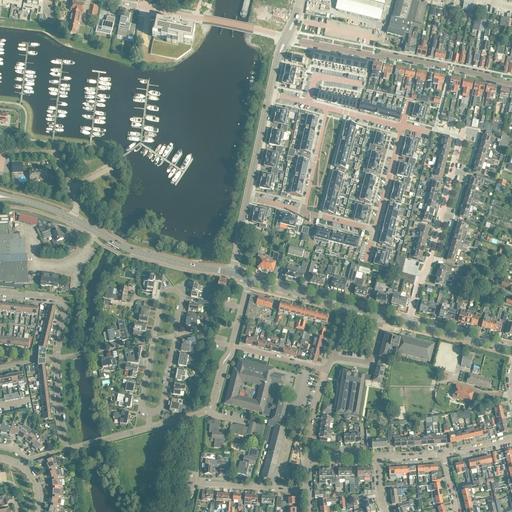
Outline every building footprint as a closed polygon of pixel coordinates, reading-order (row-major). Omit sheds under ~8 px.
[(12,0),(12,5),(18,6),(17,7),(21,8),(22,1),(19,1),(19,0),(12,0)] [(24,2),(22,12),(26,12),(27,9),(32,10),(33,9),(32,9),(34,0),(27,0),(28,2),(24,2)] [(34,0),(32,9),(33,9),(38,10),(37,14),(42,15),(43,5),(39,5),(40,0),(34,0)] [(338,0),(336,10),(380,21),(384,3),(386,4),(386,0),(338,0)] [(421,30),(426,5),(419,3),(419,0),(396,0),(392,17),(391,17),(387,34),(403,38),(405,33),(409,35),(410,28),(414,29),(421,30)] [(71,22),(68,34),(76,35),(78,24),(79,24),(81,14),(83,14),(84,9),(85,4),(73,1),(71,12),(72,12),(70,22),(71,22)] [(90,5),(88,15),(89,15),(88,20),(95,21),(98,7),(90,5)] [(475,18),(472,30),(479,32),(481,19),(482,18),(475,16),(475,18)] [(98,20),(96,32),(96,33),(97,30),(101,31),(101,32),(111,34),(110,36),(111,36),(112,30),(115,18),(107,17),(108,17),(106,22),(103,21),(103,24),(98,23),(99,20),(98,20)] [(121,17),(117,36),(118,36),(118,35),(128,37),(128,36),(133,37),(136,25),(135,25),(135,26),(131,25),(131,24),(127,24),(128,19),(121,17)] [(157,21),(150,54),(177,60),(191,50),(195,29),(180,26),(181,23),(180,23),(179,23),(178,23),(177,22),(177,23),(176,23),(177,22),(176,22),(176,23),(175,22),(174,22),(173,22),(165,20),(164,23),(157,21)] [(489,29),(490,25),(487,25),(482,47),(482,51),(487,52),(489,42),(488,42),(490,30),(489,29)] [(424,41),(425,39),(425,36),(422,36),(420,47),(418,46),(416,55),(421,56),(424,41)] [(433,59),(434,54),(438,37),(434,36),(432,49),(429,49),(428,58),(433,59)] [(445,61),(446,56),(446,53),(447,48),(446,47),(447,41),(449,41),(450,37),(444,36),(444,38),(440,60),(445,61)] [(440,60),(444,38),(440,37),(439,42),(440,42),(438,51),(436,51),(434,59),(440,60)] [(470,57),(474,38),(471,37),(465,65),(470,66),(471,66),(473,66),(475,58),(470,57)] [(409,54),(412,40),(409,39),(408,45),(406,45),(405,48),(401,47),(400,52),(409,54)] [(501,47),(502,44),(499,44),(498,51),(497,51),(496,54),(497,54),(497,55),(495,54),(494,57),(494,62),(498,63),(498,62),(499,62),(501,47)] [(491,70),(494,53),(490,52),(488,61),(486,60),(485,68),(486,69),(488,70),(488,69),(491,70)] [(293,55),(291,62),(304,65),(306,58),(293,55)] [(286,66),(285,72),(295,74),(298,75),(299,69),(286,66)] [(414,79),(416,71),(411,70),(407,89),(407,92),(406,97),(410,98),(411,94),(409,93),(409,92),(411,86),(410,86),(412,78),(414,79)] [(285,72),(284,78),(294,80),(295,74),(285,72)] [(425,82),(427,73),(422,72),(419,88),(418,91),(421,91),(423,81),(425,82)] [(444,83),(445,77),(440,76),(438,88),(437,90),(440,91),(441,83),(444,83)] [(284,78),(282,84),(290,86),(289,89),(296,90),(296,87),(295,86),(296,80),(294,80),(284,78)] [(472,90),(473,82),(468,81),(465,96),(468,97),(470,89),(472,90)] [(484,92),(485,84),(480,84),(476,107),(479,107),(481,98),(480,97),(481,92),(484,92)] [(498,95),(499,87),(497,87),(492,86),(488,106),(491,106),(492,104),(492,100),(495,101),(496,96),(498,97),(498,95)] [(377,105),(374,114),(379,116),(382,106),(383,104),(377,103),(376,105),(377,105)] [(415,105),(414,111),(426,114),(428,109),(429,109),(430,105),(424,104),(423,107),(415,105)] [(276,114),(275,116),(286,118),(288,111),(291,112),(292,108),(286,107),(285,110),(277,108),(276,114)] [(397,108),(394,119),(399,121),(402,109),(397,108)] [(414,111),(412,117),(420,119),(419,123),(425,124),(426,121),(425,120),(426,114),(414,111)] [(275,118),(274,123),(282,125),(281,128),(287,130),(288,126),(284,125),(286,118),(275,116),(275,118)] [(305,116),(304,121),(307,122),(317,124),(318,119),(305,116)] [(345,127),(344,132),(356,135),(356,136),(358,130),(355,130),(345,127)] [(271,136),(271,137),(281,140),(283,133),(286,134),(287,130),(281,128),(280,132),(272,130),(271,136)] [(374,133),(373,139),(386,142),(387,136),(379,134),(380,131),(374,129),(373,133),(374,133)] [(344,132),(342,137),(354,140),(356,136),(356,135),(344,132)] [(507,149),(509,141),(511,137),(502,134),(499,147),(507,149)] [(450,137),(443,135),(442,138),(444,139),(443,145),(451,147),(451,143),(450,143),(451,141),(452,141),(449,140),(450,137)] [(482,135),(480,139),(482,140),(482,142),(483,142),(494,145),(495,142),(494,141),(494,139),(488,137),(486,136),(483,136),(482,135)] [(270,139),(269,145),(277,147),(276,150),(282,151),(283,148),(280,147),(281,140),(271,137),(270,139)] [(342,137),(341,142),(354,145),(355,140),(354,140),(342,137)] [(406,139),(405,145),(418,148),(419,143),(420,143),(421,139),(415,138),(414,141),(406,139)] [(370,145),(369,148),(375,150),(376,147),(384,149),(386,142),(373,139),(371,145),(370,145)] [(341,142),(340,147),(352,150),(354,145),(341,142)] [(494,145),(483,142),(482,142),(480,146),(481,146),(481,148),(491,151),(492,148),(492,145),(494,146),(494,145)] [(405,145),(403,151),(414,154),(416,154),(418,148),(405,145)] [(450,147),(451,147),(443,145),(441,151),(449,153),(450,149),(449,149),(449,147),(450,147)] [(299,146),(298,151),(310,154),(312,149),(301,146),(299,146)] [(340,147),(338,152),(351,155),(352,150),(340,147)] [(369,148),(368,152),(370,153),(368,159),(370,159),(381,161),(382,155),(375,153),(375,150),(369,148)] [(491,151),(481,148),(480,148),(479,152),(480,153),(479,155),(485,156),(485,157),(489,158),(491,151)] [(266,157),(266,159),(279,162),(280,155),(282,155),(282,151),(276,150),(275,154),(268,152),(266,157)] [(449,153),(441,151),(438,150),(437,153),(437,157),(447,159),(448,155),(447,155),(448,153),(449,153)] [(403,151),(402,157),(410,159),(409,163),(415,164),(416,160),(412,159),(414,154),(403,151)] [(338,152),(337,157),(348,160),(347,160),(350,161),(351,155),(338,152)] [(485,156),(479,155),(478,154),(477,158),(478,159),(477,161),(484,163),(485,157),(485,156)] [(447,160),(447,159),(437,157),(432,156),(432,158),(436,159),(435,163),(438,164),(446,166),(447,162),(445,161),(446,159),(447,160)] [(266,161),(264,167),(272,168),(271,172),(278,173),(278,169),(277,169),(279,162),(266,159),(265,161),(266,161)] [(369,164),(369,165),(379,167),(381,161),(370,159),(369,164)] [(486,167),(487,164),(486,164),(484,163),(477,161),(476,161),(475,165),(476,165),(475,167),(485,170),(486,167)] [(400,164),(398,170),(411,173),(413,167),(414,168),(415,164),(409,163),(408,166),(400,164)] [(23,164),(12,164),(13,173),(24,173),(23,164)] [(364,169),(363,173),(369,175),(370,171),(378,173),(379,167),(369,165),(369,164),(367,164),(365,170),(364,169)] [(446,166),(438,164),(436,170),(444,172),(445,168),(444,168),(444,166),(446,166)] [(485,170),(475,167),(474,167),(473,171),(474,171),(474,173),(472,173),(480,175),(483,176),(485,170)] [(38,180),(47,180),(47,170),(38,170),(38,169),(30,169),(30,179),(38,179),(38,180)] [(444,172),(436,170),(431,169),(431,172),(432,173),(431,178),(439,180),(439,178),(442,179),(443,174),(442,174),(443,172),(444,172)] [(398,170),(397,176),(405,178),(404,181),(410,183),(411,179),(410,179),(411,173),(398,170)] [(261,179),(261,181),(273,184),(274,184),(276,177),(277,177),(278,173),(271,172),(271,175),(263,173),(262,179),(261,179)] [(293,173),(292,179),(294,179),(305,181),(306,176),(295,174),(293,173)] [(364,175),(362,180),(375,183),(376,178),(364,175)] [(332,177),(331,182),(343,186),(345,180),(342,180),(332,177)] [(484,180),(477,178),(472,177),(472,179),(471,179),(469,183),(471,184),(470,186),(469,185),(476,188),(477,185),(478,185),(479,185),(480,184),(481,184),(481,183),(483,183),(484,180)] [(441,184),(436,183),(435,183),(436,181),(431,179),(427,179),(427,181),(430,182),(428,188),(431,188),(439,190),(440,187),(439,186),(440,184),(441,185),(441,184)] [(362,180),(361,185),(363,186),(374,188),(375,183),(362,180)] [(261,183),(260,188),(267,190),(267,193),(273,194),(274,191),(272,191),(273,184),(261,181),(261,183)] [(395,183),(393,189),(404,191),(404,192),(406,192),(408,186),(409,187),(410,183),(404,181),(403,185),(395,183)] [(331,182),(329,187),(340,190),(342,191),(343,186),(331,182)] [(291,183),(289,189),(290,189),(290,188),(302,191),(303,186),(293,184),(291,183)] [(478,195),(479,192),(476,191),(476,188),(469,185),(468,189),(469,190),(468,192),(475,194),(478,195)] [(439,191),(439,190),(431,188),(429,195),(438,197),(439,193),(437,193),(438,191),(439,191)] [(393,189),(392,195),(402,197),(404,192),(404,191),(393,189)] [(465,198),(476,201),(480,202),(481,199),(478,198),(479,195),(478,195),(475,194),(468,192),(467,192),(466,196),(467,196),(466,198),(465,198)] [(438,197),(429,195),(426,194),(426,197),(429,198),(428,201),(436,203),(437,199),(436,199),(436,197),(437,197),(438,197)] [(392,195),(390,201),(401,203),(402,197),(392,195)] [(327,197),(325,202),(336,205),(338,206),(340,200),(337,200),(327,197)] [(476,201),(465,198),(464,202),(465,202),(464,204),(463,204),(474,207),(480,209),(481,206),(475,204),(476,201)] [(436,203),(428,201),(425,200),(424,204),(427,204),(426,208),(434,210),(435,206),(434,205),(435,203),(436,203)] [(355,201),(354,205),(358,206),(356,213),(367,216),(367,214),(368,208),(361,206),(362,203),(355,201)] [(472,213),(473,210),(474,207),(463,204),(462,208),(462,210),(472,213)] [(254,213),(254,215),(264,217),(264,218),(267,218),(268,211),(269,211),(270,207),(264,206),(263,209),(255,208),(254,213)] [(434,212),(434,210),(426,208),(419,206),(418,209),(425,211),(424,214),(433,216),(434,216),(435,213),(435,212),(434,212)] [(324,207),(323,212),(336,215),(337,210),(335,209),(335,210),(324,207)] [(388,209),(387,214),(397,217),(399,218),(400,212),(399,212),(388,209)] [(10,232),(9,222),(9,216),(10,216),(11,222),(14,222),(14,212),(9,213),(9,210),(0,210),(0,256),(26,255),(26,240),(20,240),(20,236),(13,236),(13,234),(11,232),(10,232)] [(471,217),(472,213),(462,210),(460,214),(461,215),(461,217),(460,216),(460,217),(467,219),(470,220),(471,217)] [(433,216),(424,214),(422,213),(417,212),(417,215),(424,217),(423,220),(422,220),(422,223),(427,224),(428,222),(431,222),(432,218),(431,218),(431,216),(433,216)] [(356,213),(354,220),(365,223),(366,218),(367,216),(356,213)] [(278,221),(276,227),(280,228),(281,224),(287,226),(288,226),(290,215),(289,215),(283,214),(281,222),(278,221)] [(253,217),(252,223),(260,224),(259,228),(265,229),(266,225),(263,225),(264,218),(264,217),(254,215),(253,217)] [(287,226),(287,228),(294,230),(294,231),(298,232),(299,226),(296,225),(298,218),(292,216),(290,215),(288,226),(287,226)] [(468,225),(468,223),(459,220),(458,223),(458,222),(457,227),(458,227),(457,229),(467,232),(471,233),(472,230),(468,229),(465,228),(466,225),(468,225)] [(384,224),(383,229),(395,232),(397,227),(395,226),(395,227),(384,224)] [(429,228),(419,225),(418,228),(421,229),(420,232),(428,235),(429,231),(428,230),(428,228),(429,228)] [(52,233),(53,232),(53,231),(51,232),(49,229),(44,231),(43,228),(40,229),(44,239),(53,236),(52,233)] [(314,239),(314,240),(321,242),(324,229),(323,229),(317,228),(315,235),(314,239)] [(324,229),(321,242),(328,244),(329,242),(332,231),(331,231),(326,230),(324,229)] [(383,229),(382,234),(392,237),(394,237),(396,232),(395,232),(383,229)] [(467,232),(457,229),(456,229),(455,233),(456,233),(455,235),(462,237),(469,239),(470,236),(466,235),(467,232)] [(60,230),(53,232),(52,233),(53,236),(54,239),(53,239),(52,241),(54,246),(56,247),(61,245),(62,243),(61,241),(64,239),(60,230)] [(332,231),(329,242),(336,244),(339,233),(337,232),(337,233),(332,231)] [(428,235),(420,232),(417,232),(416,235),(415,238),(418,239),(426,241),(427,237),(426,237),(427,234),(428,235)] [(339,233),(336,244),(343,245),(346,235),(345,235),(340,234),(340,233),(339,233)] [(346,235),(343,245),(350,247),(353,237),(351,236),(346,235)] [(464,241),(465,238),(462,237),(455,235),(454,235),(453,239),(454,239),(453,241),(460,244),(463,244),(464,241)] [(353,237),(350,247),(357,249),(356,253),(360,253),(361,247),(358,246),(360,239),(355,237),(353,237)] [(380,239),(379,244),(391,247),(393,242),(391,241),(391,242),(380,239)] [(426,241),(418,239),(417,245),(425,247),(426,243),(424,243),(425,241),(426,241)] [(460,244),(453,241),(452,241),(451,245),(452,246),(452,248),(451,247),(451,248),(458,250),(460,244)] [(424,247),(425,247),(417,245),(408,243),(408,246),(416,248),(415,251),(423,253),(424,249),(423,249),(423,247),(424,247)] [(304,250),(290,246),(288,254),(302,258),(304,250)] [(376,255),(376,257),(386,260),(388,261),(390,253),(391,254),(392,250),(386,248),(385,252),(378,250),(376,255)] [(458,250),(451,248),(449,252),(450,252),(450,254),(449,254),(456,256),(458,250)] [(408,249),(407,253),(410,253),(409,259),(413,260),(418,261),(418,259),(421,260),(422,256),(421,255),(422,253),(423,254),(423,253),(415,251),(412,251),(408,249)] [(269,271),(273,272),(276,263),(277,263),(279,254),(274,253),(273,259),(269,258),(265,270),(266,270),(266,271),(267,271),(267,272),(268,272),(269,271)] [(261,269),(265,270),(269,258),(269,257),(265,256),(265,257),(261,256),(262,254),(259,254),(258,257),(261,258),(258,268),(259,269),(260,270),(261,269)] [(459,260),(460,257),(456,256),(449,254),(447,258),(449,258),(448,260),(447,260),(458,263),(459,260)] [(27,255),(26,255),(0,256),(0,282),(5,282),(5,284),(10,283),(14,283),(14,285),(19,284),(24,284),(29,284),(28,276),(27,255)] [(375,259),(374,264),(382,267),(381,270),(387,272),(388,268),(384,267),(386,260),(376,257),(375,259)] [(354,283),(355,278),(357,272),(359,264),(352,263),(348,277),(347,281),(354,283)] [(446,273),(449,274),(450,271),(451,266),(452,266),(445,264),(444,266),(441,265),(440,265),(439,266),(438,266),(437,269),(438,269),(438,271),(446,273)] [(302,280),(306,268),(298,266),(298,268),(288,265),(285,276),(302,280)] [(319,274),(316,274),(316,273),(316,272),(316,271),(316,270),(315,270),(314,270),(314,269),(312,274),(310,282),(317,284),(319,274)] [(444,280),(446,273),(438,271),(437,275),(438,276),(437,278),(436,278),(444,280)] [(363,274),(357,272),(355,278),(354,283),(353,288),(355,289),(354,294),(366,297),(368,289),(362,288),(364,280),(361,279),(363,274)] [(49,286),(51,274),(42,273),(42,275),(41,286),(45,287),(45,286),(49,286)] [(58,288),(59,277),(59,275),(51,274),(49,286),(53,287),(53,288),(58,288)] [(323,286),(325,281),(326,276),(319,274),(317,284),(323,286)] [(41,286),(42,275),(28,276),(29,284),(41,286)] [(154,282),(155,278),(155,277),(154,276),(154,275),(153,275),(152,275),(151,276),(150,277),(143,276),(145,276),(144,281),(145,282),(144,283),(143,284),(143,286),(144,287),(145,288),(146,288),(147,289),(147,291),(146,291),(147,292),(147,291),(153,292),(152,295),(156,296),(156,295),(158,283),(159,283),(158,283),(155,282),(154,282)] [(338,290),(340,281),(341,278),(337,277),(336,280),(333,279),(331,288),(338,290)] [(344,291),(347,283),(346,282),(346,279),(341,278),(340,281),(338,290),(344,291)] [(447,287),(448,284),(448,281),(447,281),(444,280),(436,278),(435,282),(436,282),(436,284),(435,284),(444,287),(444,286),(447,287)] [(226,289),(227,283),(228,281),(220,279),(218,287),(226,289)] [(204,287),(198,286),(198,285),(198,284),(197,284),(196,283),(195,284),(194,284),(194,285),(193,289),(192,289),(191,297),(197,298),(199,292),(202,292),(204,287)] [(398,306),(400,297),(402,293),(394,291),(396,286),(393,285),(392,290),(391,294),(393,294),(391,304),(392,304),(392,305),(397,306),(397,305),(398,306)] [(106,293),(112,295),(116,296),(117,294),(120,294),(123,295),(124,295),(127,295),(128,288),(121,287),(120,291),(107,288),(106,293)] [(386,295),(382,294),(383,289),(376,287),(373,296),(377,297),(376,300),(376,301),(379,302),(379,301),(386,302),(386,301),(389,302),(391,294),(392,290),(388,289),(388,293),(387,293),(386,295)] [(116,299),(116,301),(125,302),(127,295),(124,295),(123,295),(120,294),(117,294),(116,296),(112,295),(111,298),(116,299)] [(266,308),(268,300),(258,297),(251,295),(246,316),(259,319),(262,320),(263,317),(266,308)] [(408,299),(400,297),(398,306),(405,307),(408,299)] [(447,318),(449,310),(450,306),(444,304),(445,299),(441,298),(440,304),(442,305),(439,316),(447,318)] [(190,303),(188,310),(193,311),(196,312),(198,312),(201,313),(203,302),(198,301),(197,304),(194,303),(194,304),(190,303)] [(427,313),(429,304),(429,302),(422,301),(420,311),(427,313)] [(434,315),(437,304),(429,302),(429,304),(427,313),(434,315)] [(286,313),(288,305),(281,303),(279,311),(286,313)] [(48,308),(47,311),(55,313),(56,307),(53,307),(46,305),(45,307),(48,308)] [(294,315),(296,307),(288,305),(286,313),(294,315)] [(150,308),(140,306),(139,311),(141,311),(140,317),(139,321),(147,323),(148,318),(149,311),(150,312),(150,308)] [(303,317),(305,310),(296,307),(294,315),(303,317)] [(312,320),(314,312),(305,310),(303,317),(312,320)] [(454,320),(455,315),(456,312),(449,310),(447,318),(454,320)] [(464,323),(467,315),(463,314),(464,311),(461,310),(460,313),(459,316),(458,321),(464,323)] [(471,325),(473,316),(474,313),(468,311),(467,315),(464,323),(471,325)] [(319,322),(321,314),(314,312),(312,320),(319,322)] [(327,324),(329,316),(321,314),(319,322),(327,324)] [(477,326),(478,321),(479,318),(480,315),(477,314),(476,317),(473,316),(471,325),(477,326)] [(199,317),(188,315),(186,323),(186,324),(186,325),(186,326),(187,326),(187,327),(188,327),(189,326),(192,326),(192,327),(193,327),(194,326),(195,326),(196,326),(197,325),(198,325),(197,321),(198,320),(199,317)] [(481,327),(488,329),(490,321),(491,318),(488,317),(488,315),(485,315),(481,327)] [(494,331),(496,323),(497,320),(491,318),(490,321),(488,329),(494,331)] [(260,329),(261,324),(264,325),(265,321),(262,320),(259,319),(258,323),(257,328),(260,329)] [(500,332),(501,328),(502,324),(503,322),(503,321),(500,320),(499,324),(496,323),(494,331),(500,332)] [(121,338),(118,323),(113,324),(114,330),(107,331),(108,333),(104,333),(105,342),(106,342),(108,342),(109,341),(110,342),(116,341),(116,340),(117,340),(117,338),(121,338)] [(143,333),(144,333),(145,333),(146,327),(135,324),(133,331),(134,331),(133,335),(142,337),(143,333)] [(434,345),(400,336),(399,337),(393,335),(386,333),(379,358),(386,359),(388,354),(394,356),(395,354),(430,363),(434,345)] [(33,337),(30,337),(28,337),(28,340),(24,339),(23,347),(26,347),(26,348),(29,348),(29,345),(31,346),(33,337)] [(252,346),(254,338),(250,337),(249,339),(247,338),(246,344),(252,346)] [(185,341),(185,340),(184,340),(183,340),(182,341),(182,342),(184,344),(182,345),(181,351),(192,353),(192,349),(190,348),(191,344),(196,343),(195,338),(188,339),(187,342),(185,341)] [(266,341),(260,340),(260,342),(258,347),(264,349),(266,341)] [(322,344),(314,342),(313,348),(314,349),(320,351),(322,344)] [(272,345),(271,351),(277,352),(279,345),(275,344),(275,345),(272,345)] [(292,348),(286,347),(286,349),(285,348),(284,354),(290,356),(292,348)] [(141,355),(141,352),(142,348),(135,350),(135,349),(133,350),(130,351),(130,350),(129,350),(128,350),(127,350),(126,350),(125,351),(125,354),(128,354),(128,357),(126,357),(127,362),(139,365),(140,363),(140,362),(140,360),(140,359),(140,357),(139,358),(138,355),(141,355)] [(46,357),(46,353),(46,350),(39,349),(39,357),(38,363),(38,366),(45,365),(46,357)] [(191,365),(192,358),(192,357),(180,354),(180,358),(182,358),(181,359),(178,359),(177,362),(179,363),(178,366),(186,367),(187,365),(191,365)] [(470,368),(472,361),(473,356),(463,354),(461,366),(470,368)] [(112,360),(111,360),(110,358),(104,359),(104,358),(103,358),(102,359),(101,359),(103,368),(104,368),(106,369),(107,370),(109,371),(111,371),(113,371),(112,367),(117,366),(115,359),(112,359),(112,360)] [(387,360),(384,359),(379,358),(374,377),(366,376),(365,380),(373,381),(381,383),(385,367),(381,366),(382,363),(386,364),(387,360)] [(279,383),(283,385),(286,376),(273,373),(274,369),(266,367),(239,360),(237,370),(234,369),(225,403),(263,413),(262,415),(270,417),(268,425),(272,426),(275,427),(275,426),(284,428),(284,426),(285,427),(290,409),(286,408),(287,403),(277,400),(280,389),(278,388),(279,383)] [(138,367),(126,365),(125,370),(128,371),(127,377),(136,379),(136,378),(137,375),(136,374),(137,373),(138,367)] [(177,375),(176,375),(175,376),(174,379),(175,380),(175,381),(176,381),(177,380),(181,381),(184,381),(185,380),(185,377),(187,371),(178,370),(178,369),(177,369),(176,374),(177,374),(177,375)] [(365,380),(366,376),(366,375),(343,371),(342,379),(339,378),(338,382),(341,383),(341,382),(342,383),(338,408),(332,407),(332,406),(324,404),(323,412),(331,413),(331,412),(337,413),(337,414),(344,416),(344,417),(344,418),(345,419),(346,420),(347,420),(348,420),(349,420),(350,420),(351,419),(351,418),(352,417),(359,418),(365,380)] [(492,380),(480,377),(478,376),(475,375),(475,376),(460,371),(457,380),(460,381),(492,390),(494,385),(491,385),(492,380)] [(23,373),(16,374),(18,383),(19,383),(19,386),(24,385),(24,384),(27,383),(26,377),(23,378),(23,376),(23,373)] [(135,382),(127,381),(126,380),(125,387),(126,387),(125,391),(129,392),(129,393),(133,394),(133,393),(134,393),(135,389),(134,389),(135,382)] [(174,390),(173,390),(172,391),(171,391),(171,392),(171,393),(171,394),(172,395),(173,396),(174,395),(173,395),(174,395),(180,396),(181,391),(185,390),(186,386),(175,384),(174,389),(174,390)] [(457,385),(452,397),(470,403),(474,391),(457,385)] [(117,402),(120,402),(119,406),(123,407),(127,407),(126,408),(127,408),(130,408),(130,407),(131,408),(132,404),(131,404),(132,397),(118,394),(117,402)] [(172,399),(171,404),(169,404),(169,406),(170,406),(170,410),(172,413),(174,413),(175,412),(178,413),(180,405),(182,405),(183,401),(172,399)] [(130,419),(130,420),(131,419),(129,416),(129,413),(122,412),(120,413),(116,413),(114,414),(113,418),(115,420),(118,421),(120,423),(127,425),(128,420),(130,419)] [(506,426),(505,420),(504,419),(499,421),(496,422),(497,424),(498,424),(498,427),(506,426)] [(219,433),(220,422),(220,421),(210,420),(209,432),(212,433),(212,436),(215,436),(214,448),(224,449),(224,436),(222,436),(222,433),(219,433)] [(263,435),(265,427),(265,426),(253,423),(253,426),(250,425),(249,428),(234,424),(234,426),(231,426),(229,433),(247,437),(248,434),(250,435),(251,432),(263,435)] [(10,433),(12,427),(8,426),(8,425),(2,424),(2,425),(1,431),(1,434),(7,435),(7,432),(10,433)] [(488,434),(487,429),(486,424),(480,425),(481,428),(483,437),(486,436),(486,435),(488,434)] [(12,426),(12,427),(10,433),(9,436),(15,437),(16,435),(18,436),(23,427),(19,425),(18,428),(12,426)] [(273,480),(286,429),(284,428),(275,426),(275,427),(262,477),(273,480)] [(28,429),(23,427),(18,436),(17,438),(23,441),(23,440),(25,441),(26,440),(32,431),(33,430),(28,428),(28,429)] [(483,437),(481,428),(477,429),(477,431),(474,431),(476,437),(479,436),(479,438),(483,437)] [(476,437),(474,431),(472,432),(471,430),(468,431),(470,439),(476,437)] [(37,435),(32,431),(26,440),(25,441),(25,442),(30,446),(31,443),(34,445),(38,441),(35,438),(35,437),(36,437),(37,435)] [(457,442),(455,434),(454,431),(451,432),(451,433),(448,434),(451,443),(457,442)] [(463,440),(461,433),(458,433),(458,431),(454,431),(455,434),(457,442),(463,440)] [(331,439),(331,434),(329,434),(320,432),(319,438),(320,438),(320,441),(327,442),(328,439),(331,439)] [(401,447),(401,439),(401,436),(393,436),(393,440),(394,440),(395,447),(401,447)] [(38,441),(34,445),(32,447),(36,451),(38,449),(40,451),(45,448),(42,445),(45,442),(40,438),(38,441)] [(380,447),(379,440),(372,440),(372,448),(377,448),(377,447),(380,447)] [(256,462),(257,457),(259,451),(250,448),(247,460),(244,459),(243,462),(240,461),(237,473),(246,476),(249,464),(252,465),(253,462),(256,462)] [(503,459),(511,456),(511,452),(511,448),(504,450),(505,453),(501,454),(502,459),(503,459)] [(490,456),(485,458),(486,464),(487,468),(493,467),(490,456)] [(511,462),(511,456),(503,459),(505,464),(511,462)] [(51,470),(57,467),(61,465),(58,458),(55,460),(54,457),(52,458),(45,463),(46,465),(49,471),(51,470)] [(205,463),(204,474),(212,475),(212,472),(216,473),(217,464),(217,461),(210,460),(210,459),(207,460),(205,460),(205,463)] [(224,461),(217,461),(217,464),(216,473),(219,473),(219,475),(227,476),(228,471),(229,468),(228,468),(227,468),(224,467),(224,461)] [(470,480),(467,468),(464,469),(463,463),(455,465),(457,474),(465,472),(467,480),(470,480)] [(64,475),(63,469),(58,470),(57,467),(51,470),(52,472),(49,473),(51,479),(54,478),(59,476),(60,476),(64,475)] [(326,480),(326,469),(319,469),(319,471),(316,471),(316,475),(319,475),(319,481),(326,481),(326,480)] [(62,486),(61,480),(65,480),(64,475),(60,476),(59,476),(54,478),(54,481),(51,481),(52,487),(55,487),(61,486),(62,486)] [(441,490),(440,484),(430,485),(430,488),(431,492),(441,490)] [(61,490),(61,486),(55,487),(55,490),(52,490),(52,496),(55,496),(61,496),(62,496),(62,490),(61,490)] [(401,489),(395,490),(390,491),(391,498),(398,497),(400,496),(401,496),(401,489)] [(473,495),(472,489),(461,491),(463,497),(469,496),(473,495)] [(442,496),(441,490),(431,492),(432,498),(442,496)] [(206,501),(206,499),(213,500),(213,493),(211,493),(211,491),(203,491),(202,501),(206,501)] [(223,502),(223,494),(217,493),(216,501),(214,501),(214,503),(214,511),(217,511),(217,507),(220,505),(222,505),(223,502)] [(234,494),(233,494),(233,500),(239,500),(238,509),(242,510),(242,508),(242,507),(243,500),(241,499),(241,495),(238,495),(237,494),(235,494),(234,494)] [(2,507),(8,506),(7,503),(9,503),(7,496),(0,498),(0,508),(2,508),(2,507)] [(61,500),(61,496),(55,496),(55,498),(52,498),(51,504),(52,504),(53,505),(61,506),(62,500),(61,500)] [(401,501),(400,496),(398,497),(391,498),(392,505),(401,504),(401,501)] [(443,503),(442,496),(432,498),(433,501),(433,505),(443,503)] [(288,498),(289,502),(281,502),(281,507),(286,507),(289,507),(289,505),(296,504),(296,498),(288,498)] [(345,498),(340,498),(336,499),(337,501),(339,500),(340,510),(346,510),(345,498)] [(336,499),(324,500),(320,501),(320,507),(327,506),(327,503),(337,502),(336,499)] [(371,499),(366,500),(363,501),(365,508),(373,505),(371,499)] [(475,501),(474,502),(471,502),(465,504),(466,510),(476,508),(475,501)]
